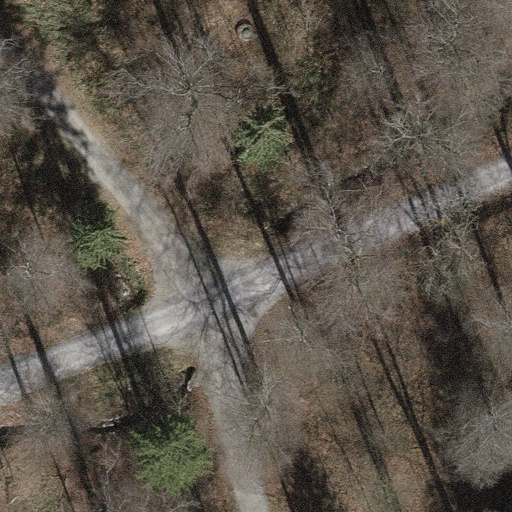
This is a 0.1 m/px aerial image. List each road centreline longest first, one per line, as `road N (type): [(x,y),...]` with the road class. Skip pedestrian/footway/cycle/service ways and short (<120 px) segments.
road 1 (track): [(511,173),(214,307),(0,383)]
road 2 (track): [(0,52),(159,227),(214,307),(261,511)]
